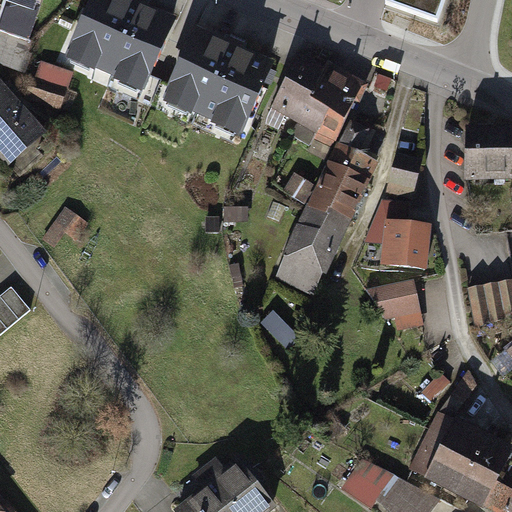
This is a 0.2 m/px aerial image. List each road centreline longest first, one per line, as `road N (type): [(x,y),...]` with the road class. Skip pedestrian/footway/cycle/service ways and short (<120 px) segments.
road 1 (residential): [(110,511),(146,446),(136,400),(0,226)]
road 2 (residential): [(261,0),(511,101)]
